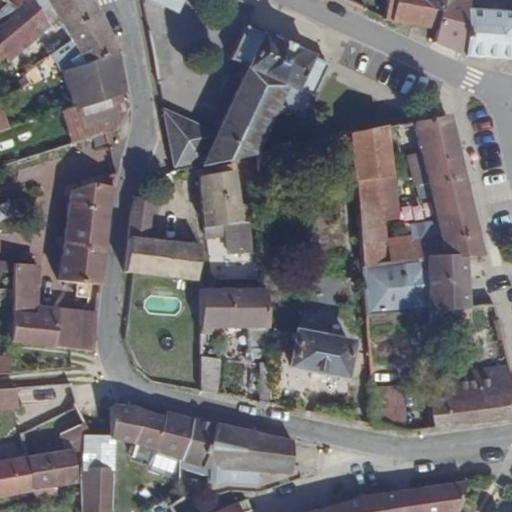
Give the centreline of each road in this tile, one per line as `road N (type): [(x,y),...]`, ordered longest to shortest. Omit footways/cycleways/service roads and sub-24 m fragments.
road 1 (residential): [(117,0),(143,103),(113,257),(115,353),(137,401),(423,452),(511,436)]
road 2 (tertiary): [(511,98),(297,0)]
road 3 (track): [(121,377),(0,386)]
